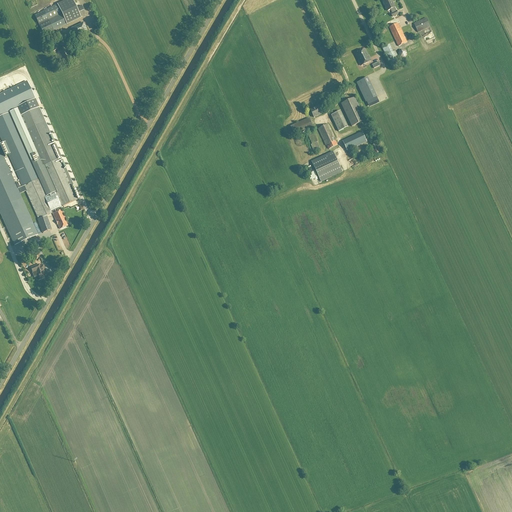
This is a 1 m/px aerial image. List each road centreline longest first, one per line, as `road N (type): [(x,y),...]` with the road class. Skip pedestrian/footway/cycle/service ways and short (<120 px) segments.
road 1 (track): [(7,411),(244,0)]
road 2 (unclassified): [(0,384),(220,0)]
